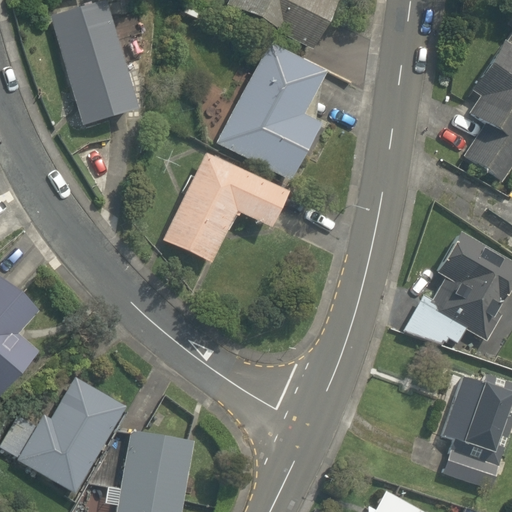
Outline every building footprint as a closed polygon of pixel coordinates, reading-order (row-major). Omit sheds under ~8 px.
[(43,0),(46,10),(93,0),(43,0)] [(324,0),(234,0),(228,12),(318,61),(345,11),(324,0)] [(145,123),(112,9),(56,25),(88,139),(145,123)] [(457,154),(493,180),(511,153),(511,140),(511,138),(511,51),(493,38),(463,80),(475,88),(460,110),(479,123),(457,154)] [(318,122),(338,85),(273,51),(222,148),(298,189),(331,129),(318,122)] [(242,222),(280,241),(298,204),(210,161),(166,249),(216,274),(242,222)] [(511,221),(497,244),(511,253),(511,221)] [(453,345),(458,334),(479,344),(511,271),(511,262),(443,231),(426,268),(447,277),(437,300),(410,288),(393,324),(439,346),(442,340),(453,345)] [(43,316),(1,280),(0,281),(0,402),(16,415),(55,368),(22,341),(43,316)] [(485,486),(511,399),(511,381),(474,370),(471,381),(449,375),(430,434),(445,439),(435,470),(485,486)] [(0,455),(83,502),(130,417),(76,384),(55,422),(45,416),(32,437),(9,424),(0,440),(0,455)] [(186,511),(196,444),(133,435),(122,492),(106,490),(103,511),(105,511),(186,511)] [(425,511),(371,486),(358,511),(425,511)]
